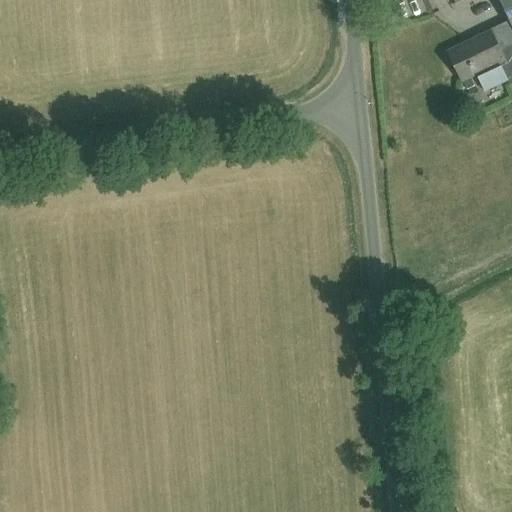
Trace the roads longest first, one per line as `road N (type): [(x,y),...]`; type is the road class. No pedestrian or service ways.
road 1 (unclassified): [(399,511),(360,106)]
road 2 (unclassified): [(0,152),(360,106)]
